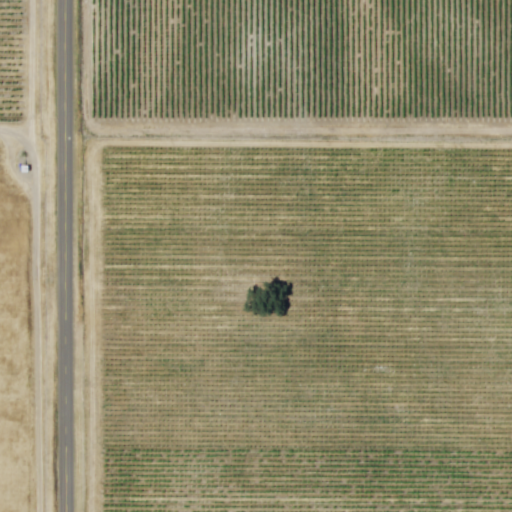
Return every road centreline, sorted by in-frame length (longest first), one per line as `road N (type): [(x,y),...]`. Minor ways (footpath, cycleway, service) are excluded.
road 1 (track): [(511,133),(98,130),(89,120),(88,0)]
road 2 (secondary): [(63,511),(63,0)]
